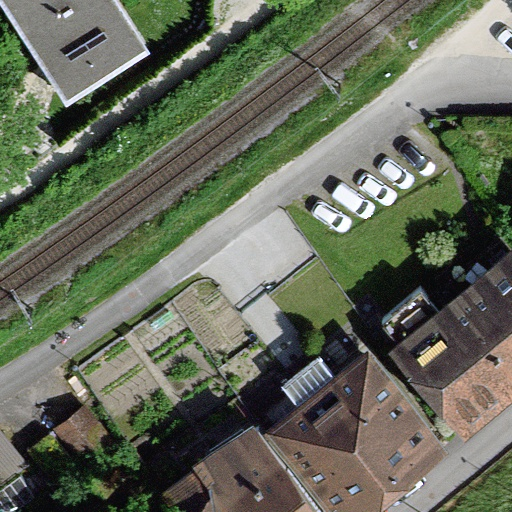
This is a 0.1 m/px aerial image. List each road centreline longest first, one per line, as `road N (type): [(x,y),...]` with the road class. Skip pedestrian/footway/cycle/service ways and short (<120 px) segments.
road 1 (residential): [(0,383),(135,297),(402,99),(447,82),(511,79)]
road 2 (track): [(251,0),(0,180)]
road 3 (residential): [(511,415),(395,511)]
